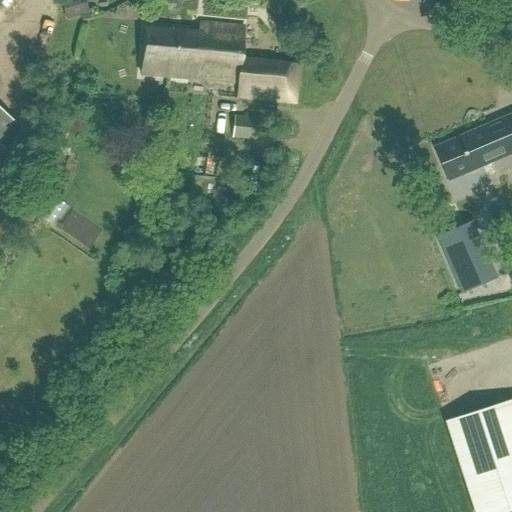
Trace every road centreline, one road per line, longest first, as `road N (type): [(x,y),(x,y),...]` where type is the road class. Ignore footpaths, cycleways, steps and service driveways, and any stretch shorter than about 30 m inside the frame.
road 1 (unclassified): [(32,511),(290,197),(402,0)]
road 2 (tertiary): [(511,66),(402,0)]
